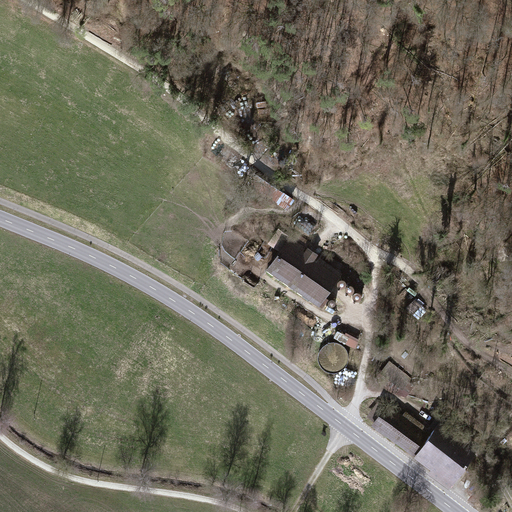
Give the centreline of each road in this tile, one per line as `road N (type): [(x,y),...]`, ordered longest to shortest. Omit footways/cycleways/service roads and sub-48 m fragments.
road 1 (track): [(27,0),(146,69),(363,242),(375,257),(375,294),(361,391)]
road 2 (tertiary): [(454,511),(165,295),(0,218)]
road 3 (track): [(244,511),(51,469),(0,431)]
road 4 (track): [(293,511),(361,391),(399,398),(429,422)]
road 5 (track): [(511,369),(470,344),(398,261),(375,257)]
